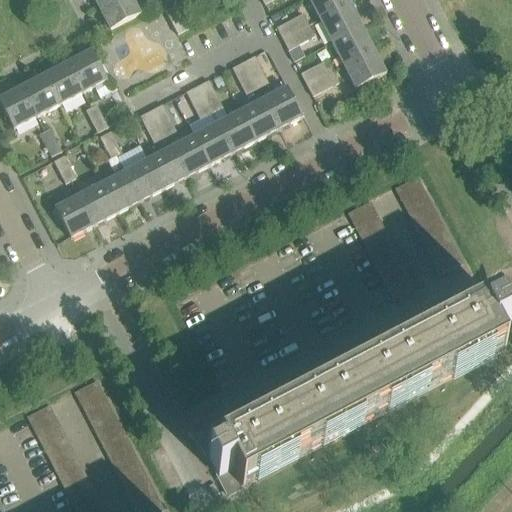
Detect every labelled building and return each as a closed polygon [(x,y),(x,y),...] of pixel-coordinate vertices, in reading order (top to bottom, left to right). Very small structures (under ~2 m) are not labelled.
[(92,0),(98,10),(117,0),(92,0)] [(140,18),(139,17),(130,0),(117,0),(98,10),(101,17),(110,34),(140,18)] [(307,0),(319,23),(350,7),(345,0),(307,0)] [(194,30),(187,17),(181,6),(166,15),(178,38),(194,30)] [(331,46),(362,30),(350,7),(319,23),(331,46)] [(302,18),(277,31),(283,42),(308,29),(302,18)] [(288,54),(314,40),(308,29),(283,42),(288,54)] [(362,30),(331,46),(344,70),(374,54),(362,30)] [(107,84),(91,54),(68,66),(84,96),(107,84)] [(374,54),(344,70),(356,93),(362,90),(386,77),(374,54)] [(243,66),(257,93),(268,87),(255,60),(243,66)] [(326,64),(301,77),(307,88),(332,75),(326,64)] [(60,109),(84,96),(68,66),(44,78),(60,109)] [(257,93),(243,66),(232,72),(246,98),(257,93)] [(312,100),(337,87),(332,75),(307,88),(312,100)] [(37,121),(60,109),(44,78),(21,90),(37,121)] [(221,79),(214,83),(218,92),(225,88),(221,79)] [(197,90),(211,116),(222,111),(209,84),(197,90)] [(0,106),(14,133),(37,121),(21,90),(0,101),(0,106)] [(211,116),(197,90),(186,96),(201,122),(211,116)] [(302,121),(286,90),(263,103),(279,133),(302,121)] [(362,90),(356,93),(361,103),(367,100),(362,90)] [(279,133),(263,103),(240,115),(256,145),(279,133)] [(151,114),(165,140),(177,135),(163,108),(151,114)] [(92,125),(102,120),(97,109),(87,114),(92,125)] [(165,140),(151,114),(140,120),(154,146),(165,140)] [(256,145),(240,115),(217,127),(233,157),(256,145)] [(102,120),(92,125),(98,135),(108,130),(102,120)] [(233,157),(217,127),(194,139),(210,169),(233,157)] [(46,149),(56,144),(50,134),(41,138),(46,149)] [(106,152),(116,147),(111,136),(101,141),(106,152)] [(210,169),(194,139),(171,151),(187,181),(210,169)] [(56,144),(46,149),(51,160),(61,154),(56,144)] [(116,147),(106,152),(112,163),(122,158),(116,147)] [(187,181),(171,151),(147,163),(163,193),(187,181)] [(60,176),(71,171),(65,160),(55,165),(60,176)] [(163,193),(147,163),(124,175),(140,206),(163,193)] [(71,171),(60,176),(66,187),(76,182),(71,171)] [(140,206),(124,175),(101,187),(117,218),(140,206)] [(401,203),(423,191),(417,180),(395,192),(401,203)] [(117,218),(101,187),(78,199),(94,230),(117,218)] [(406,214),(429,202),(423,191),(401,203),(406,214)] [(94,230),(78,199),(55,212),(71,242),(94,230)] [(412,224),(434,213),(429,202),(406,214),(412,224)] [(353,228),(376,216),(371,205),(348,217),(353,228)] [(418,235),(440,224),(434,213),(412,224),(418,235)] [(359,238),(382,227),(376,216),(353,228),(359,238)] [(423,246),(446,234),(440,224),(418,235),(423,246)] [(365,249),(387,237),(382,227),(359,238),(365,249)] [(429,257),(451,245),(446,234),(423,246),(429,257)] [(370,260),(393,248),(387,237),(365,249),(370,260)] [(451,245),(429,257),(435,268),(457,256),(451,245)] [(376,271),(399,259),(393,248),(370,260),(376,271)] [(457,256),(435,268),(440,278),(463,267),(457,256)] [(382,281),(404,270),(399,259),(376,271),(382,281)] [(387,292),(410,281),(404,270),(382,281),(387,292)] [(410,281),(387,292),(393,303),(415,291),(410,281)] [(466,304),(465,304),(225,430),(209,439),(215,450),(206,455),(210,461),(209,462),(218,480),(219,480),(228,498),(245,489),(244,489),(246,488),(503,354),(505,353),(496,335),(511,327),(501,309),(500,309),(497,303),(489,307),(482,295),(466,304)] [(80,406),(102,395),(97,384),(75,396),(80,406)] [(86,417),(108,405),(102,395),(80,406),(86,417)] [(108,405),(86,417),(91,428),(114,416),(108,405)] [(33,431),(55,419),(50,409),(27,420),(33,431)] [(97,439),(119,427),(114,416),(91,428),(97,439)] [(38,442),(61,430),(55,419),(33,431),(38,442)] [(103,449),(125,438),(119,427),(97,439),(103,449)] [(44,453),(66,441),(61,430),(38,442),(44,453)] [(108,460),(130,448),(125,438),(103,449),(108,460)] [(50,463),(72,452),(66,441),(44,453),(50,463)] [(114,471),(136,459),(130,448),(108,460),(114,471)] [(55,474),(78,462),(72,452),(50,463),(55,474)] [(119,482),(142,470),(136,459),(114,471),(119,482)] [(61,485),(83,473),(78,462),(55,474),(61,485)] [(142,470),(119,482),(125,492),(147,480),(142,470)] [(66,496),(89,484),(83,473),(61,485),(66,496)] [(131,503),(153,491),(147,480),(125,492),(131,503)] [(72,506),(94,495),(89,484),(66,496),(72,506)] [(135,511),(139,511),(159,502),(153,491),(131,503),(135,511)] [(74,511),(87,511),(100,505),(94,495),(72,506),(74,511)] [(163,511),(159,502),(139,511),(163,511)]
